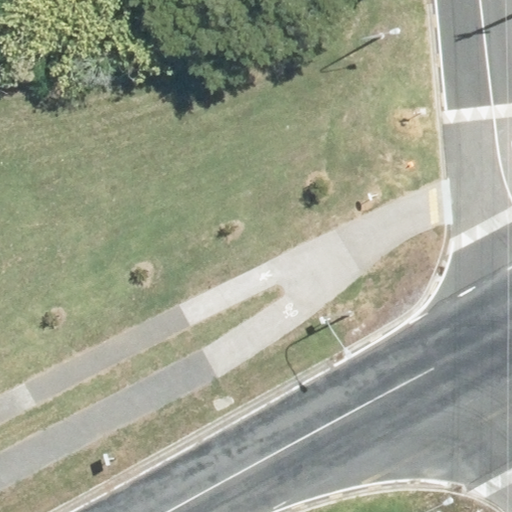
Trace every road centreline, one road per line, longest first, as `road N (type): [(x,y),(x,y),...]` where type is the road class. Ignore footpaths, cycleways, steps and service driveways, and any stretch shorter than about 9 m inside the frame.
road 1 (tertiary): [(197,511),(511,332)]
road 2 (unclassified): [(481,0),(511,243)]
